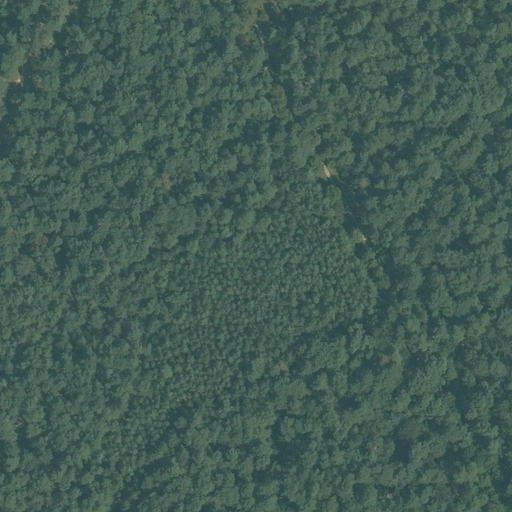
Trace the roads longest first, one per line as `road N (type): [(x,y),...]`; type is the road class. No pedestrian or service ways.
road 1 (track): [(245,0),(270,74),(428,349),(502,511)]
road 2 (track): [(0,159),(85,0)]
